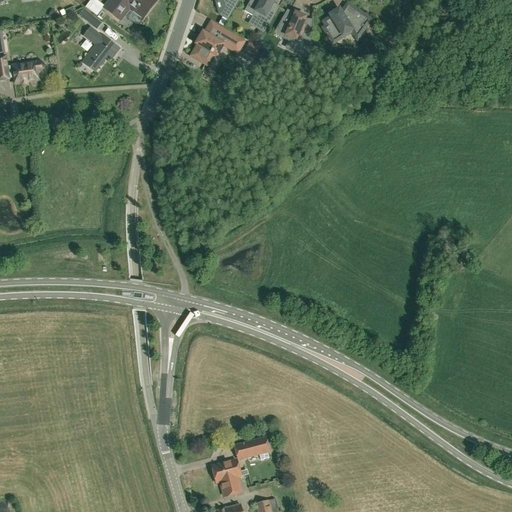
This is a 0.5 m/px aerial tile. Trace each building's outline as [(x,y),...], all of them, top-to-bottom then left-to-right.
[(96,18),(104,8),(94,0),(90,0),(84,9),(96,18)] [(110,0),(104,8),(122,21),(130,10),(142,19),(156,1),(154,0),(145,0),(145,1),(144,0),(110,0)] [(221,0),(214,0),(220,15),(224,9),(221,0)] [(221,0),(224,9),(220,15),(227,20),(238,0),(221,0)] [(268,11),(272,4),(274,2),(270,0),(251,0),(252,0),(245,11),(257,18),(253,26),(264,33),(274,15),(268,11)] [(279,7),(272,4),(268,11),(274,15),(278,9),(279,7)] [(347,4),(341,14),(346,21),(355,16),(357,11),(347,4)] [(64,10),(66,16),(71,13),(73,12),(76,11),(73,6),(64,10)] [(96,18),(84,9),(79,15),(92,26),(98,30),(103,23),(96,18)] [(341,34),(343,38),(352,32),(354,35),(360,35),(371,21),(357,11),(355,16),(346,21),(341,14),(339,10),(336,12),(334,13),(329,16),(331,18),(323,22),(326,27),(323,29),(328,38),(327,38),(329,42),(341,34)] [(309,54),(310,35),(303,34),(299,33),(304,21),(305,18),(295,14),(294,16),(289,13),(287,12),(286,14),(280,25),(278,29),(286,34),(283,38),(289,42),(286,48),(297,53),(300,53),(309,54)] [(306,22),(304,21),(299,33),(303,34),(310,35),(311,22),(306,22)] [(191,57),(204,65),(204,64),(208,58),(209,59),(211,55),(216,57),(223,46),(237,54),(244,42),(211,23),(205,32),(204,34),(202,33),(195,45),(197,46),(191,57)] [(84,36),(96,45),(82,63),(95,73),(106,57),(111,52),(115,55),(119,49),(103,36),(102,37),(90,28),(84,36)] [(250,43),(246,51),(254,55),(258,48),(256,46),(250,43)] [(248,80),(258,86),(275,57),(265,52),(248,80)] [(39,63),(38,63),(7,67),(5,57),(0,57),(0,80),(9,79),(8,77),(13,76),(14,84),(30,82),(39,81),(38,73),(39,73),(40,72),(41,72),(42,71),(43,70),(43,69),(43,68),(43,67),(43,66),(43,65),(42,65),(42,64),(41,64),(40,63),(39,63)] [(265,439),(234,447),(238,460),(269,452),(265,439)] [(248,470),(239,472),(236,461),(212,467),(216,483),(220,482),(224,498),(241,493),(237,478),(249,475),(248,470)] [(272,511),(269,501),(254,505),(256,511),(272,511)]
